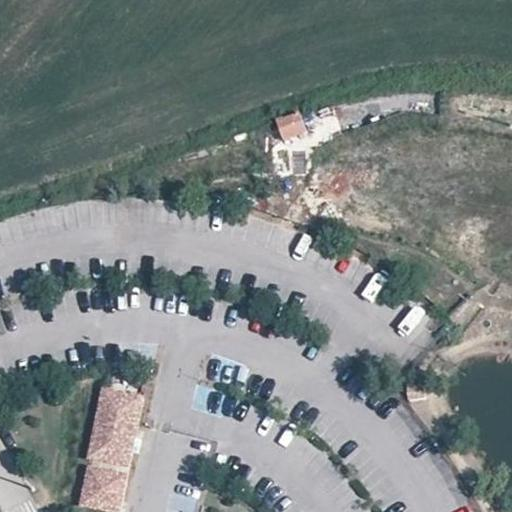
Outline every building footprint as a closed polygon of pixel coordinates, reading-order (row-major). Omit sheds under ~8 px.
[(308,136),(299,115),(278,122),(285,143),(308,136)] [(120,362),(156,363),(156,341),(120,341),(120,362)] [(208,356),(205,380),(238,384),(241,360),(208,356)] [(222,417),(228,393),(197,384),(191,408),(222,417)] [(428,398),(423,385),(405,392),(410,405),(428,398)] [(103,389),(88,461),(131,470),(147,398),(103,389)] [(80,508),(97,511),(122,511),(130,476),(89,467),(80,508)]
